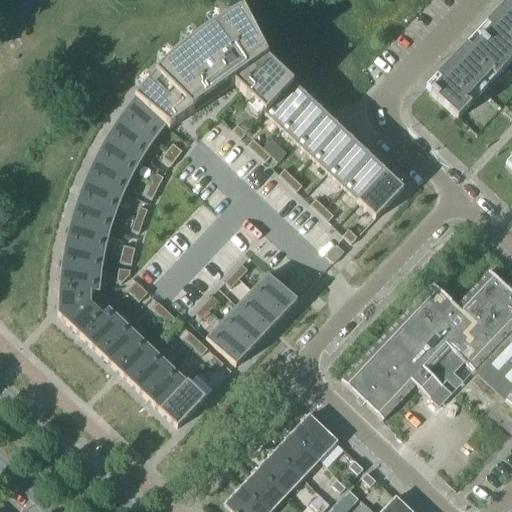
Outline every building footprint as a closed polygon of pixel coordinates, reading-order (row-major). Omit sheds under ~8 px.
[(475,38),(507,68),(511,62),(511,0),(510,0),(503,9),(502,7),(495,15),(496,16),(475,38)] [(138,100),(136,102),(168,128),(171,132),(234,87),(243,96),(271,67),(268,63),(244,16),(227,25),(216,32),(206,39),(199,44),(196,46),(190,50),(184,55),(181,57),(175,62),(170,67),(164,73),(159,78),(152,84),(146,91),(141,97),(138,100)] [(494,82),(507,68),(475,38),(453,61),(452,60),(445,67),(447,68),(426,90),(427,90),(431,94),(429,96),(436,103),(437,102),(447,112),(456,122),(470,108),(465,103),(490,77),(494,82)] [(293,87),(271,67),(243,96),(265,117),(293,87)] [(309,102),(293,87),(265,117),(281,132),(309,102)] [(128,114),(122,121),(156,144),(164,132),(168,128),(136,102),(135,104),(132,107),(128,114)] [(325,117),(309,102),(281,132),(297,147),(325,117)] [(340,132),(325,117),(297,147),(312,162),(340,132)] [(112,135),(110,140),(144,161),(147,157),(149,154),(152,149),(156,144),(122,121),(119,126),(115,132),(112,135)] [(232,134),(241,142),(248,136),(239,127),(232,134)] [(356,147),(340,132),(312,162),(328,176),(356,147)] [(103,152),(99,159),(135,178),(138,171),(141,166),(144,161),(110,140),(106,145),(103,152)] [(248,149),(257,157),(263,150),(254,142),(248,149)] [(174,146),(168,153),(178,160),(183,154),(174,146)] [(372,162),(356,147),(328,176),(344,191),(372,162)] [(263,150),(257,157),(266,166),(273,159),(263,150)] [(178,160),(168,153),(163,161),(173,168),(178,160)] [(92,172),(89,180),(126,196),(129,189),(132,183),(134,179),(135,178),(99,159),(95,165),(92,172)] [(388,176),(372,162),(344,191),(359,206),(388,176)] [(279,178),(288,187),(295,180),(286,171),(279,178)] [(158,176),(152,187),(159,191),(166,181),(158,176)] [(404,192),(388,176),(359,206),(376,222),(404,192)] [(83,193),(80,201),(118,215),(121,207),(123,201),(126,197),(126,196),(89,180),(86,186),(83,193)] [(295,180),(288,187),(298,196),(304,189),(295,180)] [(159,191),(152,187),(146,199),(154,203),(159,191)] [(75,214),(73,223),(112,234),(114,226),(116,220),(118,215),(80,201),(78,207),(75,214)] [(311,208),(320,217),(326,210),(317,201),(311,208)] [(141,210),(136,222),(145,225),(149,213),(141,210)] [(326,210),(320,217),(329,225),(335,219),(326,210)] [(145,225),(136,222),(132,234),(141,237),(145,225)] [(69,236),(67,245),(107,253),(109,246),(110,239),(112,234),(73,223),(71,229),(69,236)] [(349,232),(343,239),(352,247),(359,241),(349,232)] [(65,259),(63,267),(103,273),(105,265),(106,259),(107,253),(67,245),(66,251),(65,259)] [(325,258),(334,266),(347,253),(337,245),(325,258)] [(125,248),(122,257),(135,259),(137,251),(125,248)] [(135,259),(122,257),(121,265),(133,268),(135,259)] [(61,281),(61,290),(101,293),(102,285),(103,279),(103,276),(103,274),(103,273),(63,267),(63,270),(62,274),(61,281)] [(243,267),(234,276),(241,282),(249,273),(243,267)] [(118,282),(123,287),(131,278),(132,273),(120,271),(118,282)] [(414,389),(428,402),(441,388),(463,365),(472,374),(473,374),(504,404),(511,411),(511,296),(511,297),(506,292),(506,291),(488,274),(455,309),(447,302),(432,287),(340,384),(382,424),(383,422),(414,389)] [(241,282),(234,276),(225,285),(232,291),(241,282)] [(268,277),(253,293),(282,321),(298,305),(268,277)] [(129,293),(135,299),(144,289),(138,284),(129,293)] [(144,289),(135,299),(141,304),(150,295),(144,289)] [(60,305),(59,319),(102,301),(102,299),(101,297),(101,295),(101,293),(61,290),(60,296),(60,300),(60,305)] [(253,293),(238,309),(267,337),(282,321),(253,293)] [(213,298),(204,307),(211,313),(220,304),(213,298)] [(59,319),(83,341),(111,311),(109,310),(107,308),(106,307),(105,305),(104,304),(103,303),(102,301),(59,319)] [(154,311),(163,320),(169,313),(160,305),(154,311)] [(211,313),(204,307),(196,316),(202,323),(211,313)] [(238,309),(223,325),(253,353),(267,337),(238,309)] [(83,341),(99,356),(127,326),(111,311),(83,341)] [(169,313),(163,320),(172,329),(178,322),(169,313)] [(253,353),(223,325),(207,342),(237,369),(253,353)] [(99,356),(115,371),(143,341),(127,326),(99,356)] [(185,341),(194,350),(200,343),(191,334),(185,341)] [(115,371),(130,386),(158,356),(143,341),(115,371)] [(200,343),(194,350),(203,358),(210,352),(200,343)] [(130,386),(146,400),(174,371),(158,356),(130,386)] [(216,358),(210,364),(219,373),(225,366),(216,358)] [(146,400),(162,415),(190,386),(174,371),(146,400)] [(190,386),(162,415),(178,431),(206,402),(190,386)] [(441,388),(428,402),(438,411),(451,397),(441,388)] [(308,420),(291,438),(317,462),(334,445),(308,420)] [(291,438),(274,455),(301,480),(317,462),(291,438)] [(274,455),(258,473),(284,498),(301,480),(274,455)] [(347,471),(355,479),(361,472),(353,464),(347,471)] [(258,473),(241,490),(264,511),(270,511),(284,498),(258,473)] [(359,483),(367,490),(373,483),(365,476),(359,483)] [(330,488),(339,496),(344,490),(336,483),(330,488)] [(264,511),(241,490),(224,508),(228,511),(264,511)] [(343,500),(350,508),(356,502),(348,494),(343,500)] [(323,511),(329,507),(319,499),(306,511),(323,511)] [(404,511),(394,502),(384,511),(404,511)]
